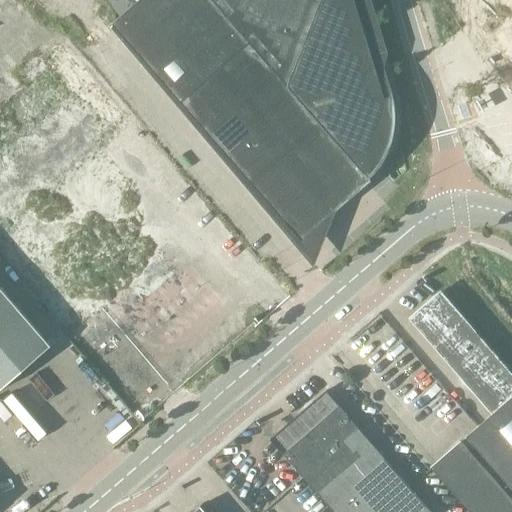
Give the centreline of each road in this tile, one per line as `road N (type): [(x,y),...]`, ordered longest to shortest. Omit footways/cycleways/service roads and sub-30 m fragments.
road 1 (tertiary): [(87,511),(416,225),(457,208)]
road 2 (tertiary): [(457,208),(405,0)]
